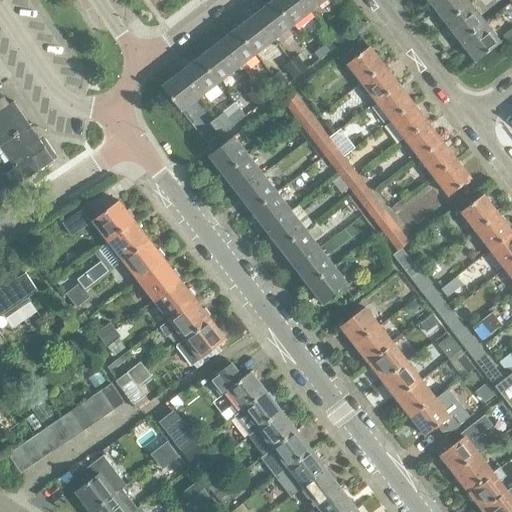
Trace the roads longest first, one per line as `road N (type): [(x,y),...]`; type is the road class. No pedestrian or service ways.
road 1 (unclassified): [(132,138),(420,511)]
road 2 (unclassified): [(0,2),(68,101),(114,114)]
road 3 (unclassified): [(0,230),(132,138)]
road 4 (unclassified): [(472,120),(379,0)]
